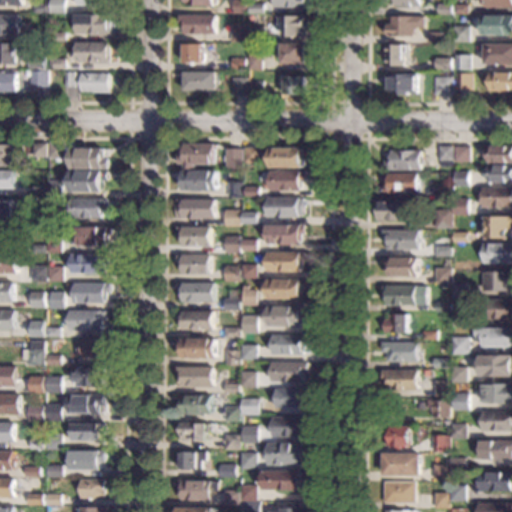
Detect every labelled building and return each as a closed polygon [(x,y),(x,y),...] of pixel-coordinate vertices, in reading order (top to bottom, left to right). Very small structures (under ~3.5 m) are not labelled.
[(67,0),(67,15),(52,15),(52,0),(67,0)] [(249,0),(249,15),(235,15),(235,0),(249,0)] [(309,0),(309,8),(276,8),(276,0),(309,0)] [(423,0),(424,8),(398,8),(398,5),(394,2),(394,0),(423,0)] [(511,0),(511,9),(492,9),(492,10),(487,10),(487,0),(511,0)] [(51,15),(35,15),(35,5),(51,5),(51,15)] [(266,15),(251,15),(251,5),(266,5),(266,15)] [(454,15),(440,15),(440,5),(454,5),(454,15)] [(471,16),(457,16),(457,6),(470,6),(471,16)] [(22,36),(0,36),(0,16),(22,16),(22,36)] [(110,18),(112,18),(112,30),(115,30),(115,36),(113,36),(113,38),(93,38),(93,35),(78,35),(78,16),(110,16),(110,18)] [(217,36),(186,36),(186,25),(180,25),(180,17),(217,16),(217,36)] [(307,19),(311,19),(314,21),(314,28),(310,31),(307,31),(307,38),(286,38),(286,27),(280,27),(280,18),(302,18),(302,17),(307,17),(307,19)] [(511,36),(484,36),(484,17),(511,17),(511,36)] [(427,29),(416,29),(416,39),(389,39),(389,26),(394,26),(394,18),(427,18),(427,29)] [(472,43),(457,43),(457,27),(472,27),(472,43)] [(266,44),(250,44),(250,28),(266,28),(266,44)] [(50,41),(36,41),(36,32),(50,32),(50,41)] [(67,43),(52,43),(52,34),(67,34),(67,43)] [(249,43),(234,43),(234,34),(249,34),(249,43)] [(444,44),(429,44),(429,34),(444,34),(444,44)] [(110,57),(113,57),(113,65),(92,65),(92,64),(78,64),(78,44),(110,44),(110,57)] [(0,45),(17,45),(17,66),(0,66),(0,45)] [(308,66),(284,66),(284,45),(308,45),(308,66)] [(511,66),(488,66),(488,45),(511,45),(511,66)] [(204,64),(195,64),(195,67),(191,67),(191,64),(185,64),(185,46),(204,46),(204,64)] [(410,56),(406,56),(406,68),(389,68),(389,46),(411,46),(410,56)] [(264,72),(250,72),(250,56),(264,56),(264,72)] [(473,71),(457,71),(457,57),(473,57),(473,71)] [(47,71),(31,71),(31,60),(47,60),(47,71)] [(247,71),(233,71),(233,60),(247,60),(247,71)] [(67,71),(52,71),(52,61),(67,61),(67,71)] [(454,71),(439,71),(439,61),(454,61),(454,71)] [(6,75),(18,75),(18,93),(0,93),(0,75),(2,75),(2,72),(6,72),(6,75)] [(50,88),(33,88),(33,73),(50,73),(50,88)] [(218,93),(186,93),(186,73),(218,73),(218,93)] [(511,93),(505,93),(505,94),(499,94),(499,92),(491,92),(491,91),(488,91),(488,85),(490,84),(490,79),(492,79),(492,74),(511,73),(511,93)] [(111,94),(94,94),(94,93),(82,93),(82,87),(67,88),(67,74),(76,74),(76,81),(82,81),(82,75),(111,75),(111,94)] [(474,92),(456,92),(456,75),(474,75),(474,92)] [(420,94),(409,95),(409,97),(400,97),(400,94),(391,94),(391,76),(420,76),(420,94)] [(307,96),(287,96),(287,85),(284,85),(284,81),(287,81),(287,78),(307,78),(307,96)] [(453,97),(436,97),(436,79),(453,79),(453,97)] [(249,97),(234,98),(234,80),(249,80),(249,97)] [(265,97),(250,97),(250,83),(265,83),(265,97)] [(66,160),(51,160),(51,144),(65,144),(66,144),(66,160)] [(48,159),(35,159),(35,145),(47,145),(48,145),(48,159)] [(216,166),(196,166),(196,170),(185,170),(185,166),(179,166),(179,156),(185,156),(185,145),(216,146),(216,166)] [(16,149),(19,149),(19,168),(0,168),(0,146),(16,146),(16,149)] [(453,169),(440,169),(440,148),(452,148),(454,148),(453,169)] [(470,163),(456,163),(456,148),(471,148),(470,163)] [(511,165),(489,165),(489,148),(511,148),(511,165)] [(263,166),(246,166),(246,149),(260,149),(263,149),(263,166)] [(106,161),(110,161),(110,170),(72,170),(72,150),(106,150),(106,161)] [(243,170),(227,169),(228,150),(229,150),(244,151),(243,170)] [(305,161),(309,161),(309,169),(273,169),(273,150),(305,150),(305,161)] [(423,172),(387,172),(387,161),(392,161),(392,152),(424,152),(423,172)] [(511,184),(488,184),(488,167),(511,167),(511,184)] [(15,190),(0,190),(0,172),(16,173),(15,190)] [(219,192),(184,192),(185,172),(219,172),(219,192)] [(110,182),(105,182),(105,193),(72,193),(72,173),(110,173),(110,182)] [(309,182),(305,182),(305,192),(273,192),(273,173),(309,173),(309,182)] [(470,174),(470,188),(456,187),(456,173),(470,174)] [(420,194),(386,194),(386,175),(421,175),(420,194)] [(64,200),(51,199),(51,182),(65,182),(64,200)] [(245,199),(230,199),(229,184),(245,184),(245,199)] [(454,203),(438,202),(438,186),(454,187),(454,203)] [(48,199),(34,199),(34,188),(49,188),(48,199)] [(263,198),(248,198),(248,188),(263,189),(263,198)] [(511,209),(484,209),(484,189),(511,189),(511,209)] [(307,218),(303,218),(303,219),(271,219),(271,199),(307,199),(307,218)] [(110,211),(105,211),(105,219),(73,219),(73,200),(110,201),(110,211)] [(218,221),(179,220),(179,200),(218,201),(218,221)] [(470,217),(454,216),(455,200),(470,200),(470,217)] [(14,208),(18,208),(18,218),(14,218),(14,222),(0,222),(0,202),(14,202),(14,208)] [(413,222),(380,222),(380,202),(411,203),(414,203),(413,222)] [(244,228),(228,228),(228,211),(244,211),(244,228)] [(454,230),(436,230),(437,211),(454,211),(454,230)] [(261,225),(245,225),(246,214),(261,214),(261,225)] [(48,226),(34,226),(33,217),(48,217),(48,226)] [(65,226),(51,226),(51,217),(65,217),(65,226)] [(511,232),(509,232),(509,241),(487,240),(487,218),(511,218),(511,232)] [(309,236),(304,236),(304,246),(271,246),(271,227),(309,227),(309,236)] [(19,249),(0,249),(0,228),(19,228),(19,249)] [(115,237),(111,237),(110,248),(80,248),(80,228),(115,229),(115,237)] [(213,248),(184,248),(184,239),(179,239),(179,229),(213,229),(213,248)] [(422,252),(390,252),(390,242),(384,241),(384,231),(422,232),(422,252)] [(469,244),(455,244),(455,233),(469,233),(469,244)] [(64,254),(50,254),(50,238),(64,238),(64,254)] [(260,242),(260,252),(245,252),(245,241),(260,242)] [(511,265),(485,265),(485,245),(511,245),(511,265)] [(49,255),(35,255),(35,246),(49,246),(49,255)] [(243,247),(243,255),(227,254),(228,247),(243,247)] [(453,258),(438,258),(438,249),(453,249),(453,258)] [(310,263),(305,263),(305,273),(271,273),(271,253),(310,254),(310,263)] [(111,265),(106,265),(105,276),(74,275),(75,255),(112,256),(111,265)] [(20,276),(0,276),(0,256),(20,256),(20,276)] [(213,276),(184,275),(184,266),(179,266),(179,256),(213,257),(213,276)] [(421,278),(392,278),(392,269),(387,269),(387,259),(421,259),(421,278)] [(469,264),(469,272),(454,272),(454,263),(469,264)] [(261,280),(245,280),(245,266),(261,266),(261,280)] [(49,283),(33,283),(34,267),(49,267),(49,283)] [(66,283),(51,283),(51,268),(66,268),(66,283)] [(243,283),(226,283),(226,268),(243,268),(243,283)] [(453,286),(437,285),(437,270),(453,270),(453,286)] [(511,292),(485,292),(485,273),(511,273),(511,292)] [(309,290),(305,290),(305,301),(271,301),(271,281),(309,281),(309,290)] [(16,303),(0,303),(0,284),(17,285),(16,303)] [(470,301),(454,301),(454,284),(470,284),(470,301)] [(114,294),(109,294),(109,302),(108,302),(108,305),(77,304),(77,285),(114,285),(114,294)] [(217,304),(204,304),(204,305),(193,305),(193,304),(184,304),(184,294),(179,294),(179,285),(217,285),(217,304)] [(429,308),(389,308),(389,296),(385,296),(385,288),(429,288),(429,308)] [(260,306),(245,306),(246,292),(260,292),(260,306)] [(47,309),(33,309),(33,294),(47,294),(47,309)] [(68,310),(53,309),(53,300),(67,300),(68,300),(68,310)] [(242,311),(226,311),(226,300),(242,301),(242,311)] [(511,321),(485,321),(485,301),(511,301),(511,321)] [(453,314),(437,314),(437,304),(452,304),(453,314)] [(309,318),(305,318),(305,328),(271,328),(271,309),(309,309),(309,318)] [(470,328),(454,328),(455,310),(470,310),(470,328)] [(19,332),(0,332),(0,312),(19,312),(19,332)] [(109,322),(104,322),(104,332),(72,332),(72,312),(109,313),(109,322)] [(216,332),(205,332),(205,333),(196,333),(196,331),(184,331),(184,321),(179,321),(179,313),(216,313),(216,332)] [(409,335),(386,335),(386,320),(391,320),(391,316),(409,316),(409,335)] [(261,318),(260,334),(245,333),(245,317),(261,318)] [(48,338),(33,338),(33,324),(48,324),(48,338)] [(63,338),(49,338),(50,329),(63,329),(63,338)] [(243,339),(227,340),(227,330),(242,329),(243,339)] [(511,349),(484,349),(484,340),(478,341),(478,330),(508,331),(508,329),(511,329),(511,349)] [(438,342),(424,341),(424,333),(438,333),(438,342)] [(311,347),(306,347),(306,356),(275,356),(275,337),(311,338),(311,347)] [(471,356),(454,356),(454,339),(471,339),(471,356)] [(114,359),(79,358),(79,347),(84,347),(85,340),(114,341),(114,359)] [(219,360),(185,360),(185,349),(180,349),(180,340),(219,341),(219,360)] [(48,367),(32,367),(32,361),(25,361),(25,352),(33,352),(33,342),(48,342),(48,367)] [(420,363),(390,364),(390,354),(385,354),(385,344),(420,344),(420,363)] [(260,362),(245,362),(245,346),(260,346),(260,362)] [(235,352),(243,352),(243,366),(229,367),(228,352),(230,352),(229,350),(235,350),(235,352)] [(64,366),(50,366),(50,357),(64,357),(64,366)] [(511,378),(481,378),(481,357),(511,357),(511,378)] [(450,370),(435,369),(435,360),(450,360),(450,370)] [(311,374),(306,374),(306,383),(275,383),(275,364),(311,364),(311,374)] [(20,388),(0,388),(0,368),(20,369),(20,388)] [(216,388),(185,388),(185,379),(179,379),(180,368),(217,369),(216,388)] [(469,383),(454,384),(454,368),(469,369),(469,383)] [(107,388),(78,388),(78,374),(81,374),(81,369),(107,369),(107,388)] [(420,392),(390,392),(390,382),(385,382),(385,372),(420,372),(420,392)] [(259,389),(244,389),(244,374),(259,374),(259,389)] [(47,395),(32,395),(32,378),(47,378),(47,395)] [(65,394),(49,394),(49,378),(65,378),(65,394)] [(451,398),(436,397),(436,382),(451,383),(451,398)] [(242,395),(227,395),(227,385),(242,385),(242,395)] [(511,404),(484,404),(484,386),(511,386),(511,404)] [(310,409),(278,409),(278,391),(310,391),(310,409)] [(470,412),(454,412),(454,395),(470,395),(470,412)] [(23,416),(0,415),(0,396),(24,396),(23,416)] [(108,407),(102,407),(102,415),(69,415),(70,409),(68,409),(68,402),(70,402),(70,396),(108,396),(108,407)] [(214,415),(184,415),(184,397),(214,396),(214,415)] [(262,399),(244,399),(244,415),(262,416),(262,399)] [(451,420),(434,419),(434,410),(427,410),(427,401),(451,402),(451,420)] [(66,422),(49,422),(49,406),(66,406),(66,422)] [(47,422),(31,422),(31,408),(47,408),(47,422)] [(242,423),(227,423),(227,408),(242,408),(242,423)] [(511,433),(484,433),(484,413),(511,413),(511,433)] [(312,428),(305,428),(305,438),(274,438),(274,418),(312,419),(312,428)] [(17,445),(0,444),(0,424),(18,425),(17,445)] [(109,434),(102,434),(102,443),(73,442),(73,438),(71,438),(71,430),(74,430),(74,424),(109,425),(109,434)] [(212,435),(209,434),(208,444),(183,444),(183,424),(212,425),(212,435)] [(468,440),(453,440),(453,426),(468,426),(468,440)] [(411,450),(391,450),(391,447),(386,447),(386,437),(390,437),(390,427),(411,427),(411,450)] [(261,443),(244,443),(245,428),(261,428),(261,443)] [(65,451),(49,451),(49,435),(65,435),(65,451)] [(242,451),(227,451),(227,436),(242,437),(242,451)] [(451,453),(433,453),(433,437),(451,437),(451,453)] [(47,451),(33,451),(33,441),(47,441),(47,451)] [(511,461),(482,461),(482,442),(511,442),(511,461)] [(308,445),(308,455),(305,455),(305,466),(270,466),(270,444),(308,445)] [(16,461),(18,461),(18,469),(15,469),(15,472),(0,471),(0,452),(16,452),(16,461)] [(108,462),(102,462),(102,472),(72,472),(72,452),(108,453),(108,462)] [(209,463),(205,463),(205,471),(182,470),(183,453),(209,453),(209,463)] [(422,477),(385,477),(385,455),(422,455),(422,477)] [(258,471),(243,471),(243,457),(258,457),(258,471)] [(467,469),(451,469),(452,459),(467,459),(467,469)] [(65,466),(65,479),(49,479),(49,466),(65,466)] [(450,481),(434,481),(435,466),(451,466),(450,481)] [(43,469),(43,478),(27,478),(28,469),(43,469)] [(236,480),(221,480),(221,469),(236,469),(236,480)] [(309,484),(305,484),(305,492),(266,492),(267,473),(309,473),(309,484)] [(511,493),(482,493),(482,474),(511,474),(511,493)] [(17,500),(0,499),(0,479),(18,480),(17,500)] [(107,500),(82,500),(82,481),(107,481),(107,500)] [(221,493),(213,492),(213,501),(184,501),(184,497),(182,497),(182,482),(221,483),(221,493)] [(416,505),(385,505),(385,483),(416,484),(416,505)] [(258,503),(243,502),(243,487),(258,487),(258,503)] [(467,488),(467,503),(452,502),(452,488),(467,488)] [(242,507),(226,507),(226,491),(242,492),(242,507)] [(450,510),(436,510),(436,494),(450,494),(450,510)] [(47,506),(30,506),(30,496),(46,495),(47,506)] [(64,507),(49,506),(49,495),(64,496),(64,507)] [(262,504),(262,511),(243,511),(243,503),(262,504)] [(481,511),(511,511),(511,503),(482,504),(481,511)]
